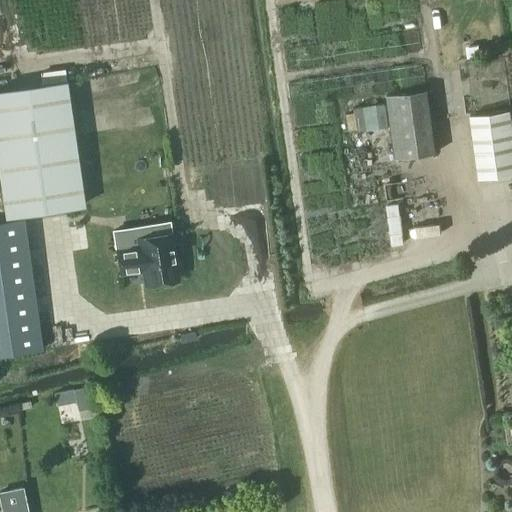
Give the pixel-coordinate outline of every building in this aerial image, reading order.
[(65,80),(0,89),(0,186),(4,215),(84,203),(65,80)] [(387,95),(396,158),(435,153),(426,89),(387,95)] [(470,114),(475,155),(478,177),(511,172),(511,127),(509,108),(470,114)] [(120,164),(90,168),(96,208),(107,206),(106,201),(114,200),(115,210),(165,203),(161,173),(111,180),(111,177),(121,176),(120,164)] [(0,354),(41,348),(23,217),(0,219),(0,354)] [(168,220),(113,229),(120,273),(142,269),(144,283),(177,278),(168,220)] [(89,386),(73,390),(75,401),(77,410),(93,406),(89,386)] [(27,511),(22,487),(0,491),(0,501),(2,511),(27,511)]
